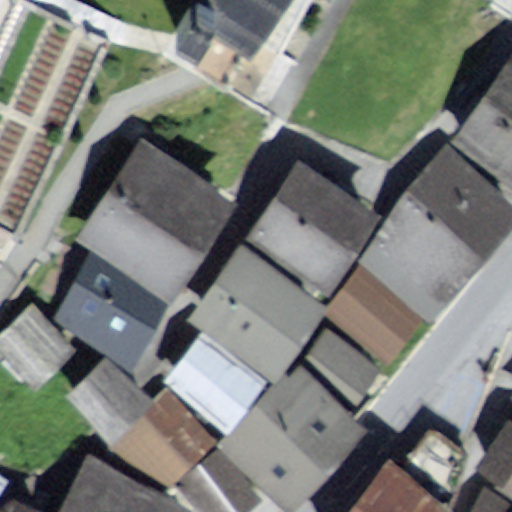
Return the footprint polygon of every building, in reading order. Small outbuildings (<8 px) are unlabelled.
[(212,0),(263,29),(279,0),(212,0)] [(511,71),(461,151),(511,183),(511,71)] [(135,144),(73,238),(167,300),(229,206),(135,144)] [(430,324),(511,229),(511,213),(446,156),(355,261),(430,324)] [(331,292),(377,216),(291,165),(246,242),(331,292)] [(274,374),(320,302),(234,248),(188,320),(274,374)] [(87,261),(58,307),(130,352),(159,306),(87,261)] [(358,289),(336,318),(379,350),(401,321),(358,289)] [(28,306),(0,335),(0,346),(30,375),(63,339),(28,306)] [(334,330),(305,361),(340,394),(369,364),(334,330)] [(226,432),(262,380),(197,335),(161,388),(226,432)] [(135,380),(103,355),(75,391),(106,416),(135,380)] [(295,364),(227,440),(287,494),(356,418),(295,364)] [(205,434),(158,398),(124,441),(170,478),(205,434)] [(511,427),(510,426),(473,476),(511,504),(511,427)] [(246,484),(217,453),(191,476),(220,507),(246,484)] [(73,511),(176,511),(182,502),(100,460),(73,511)] [(444,511),(387,465),(348,511),(444,511)] [(0,511),(38,511),(8,501),(0,509),(0,511)]
